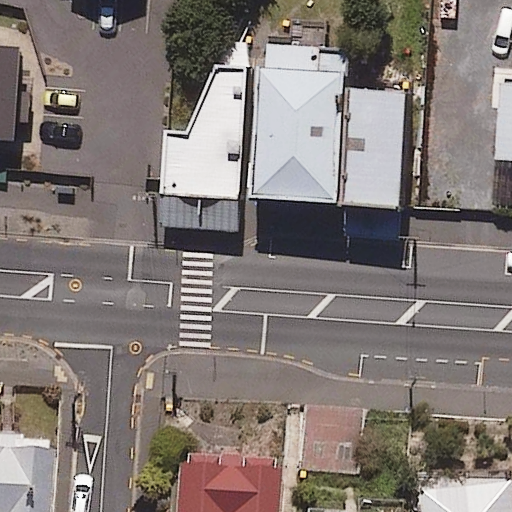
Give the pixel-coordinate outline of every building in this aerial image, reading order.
[(191,126),(171,125),(168,188),(409,197),(414,62),(353,59),(354,43),(266,40),(266,62),(220,60),(191,126)] [(28,46),(0,44),(0,136),(23,138),(28,46)] [(362,413),(304,412),(302,468),(361,469),(362,413)] [(0,511),(46,511),(46,442),(0,442),(0,511)] [(188,458),(188,466),(179,466),(176,511),(279,511),(282,463),(220,460),(188,458)] [(511,511),(511,486),(423,490),(423,511),(511,511)] [(402,511),(403,504),(365,502),(364,511),(402,511)]
